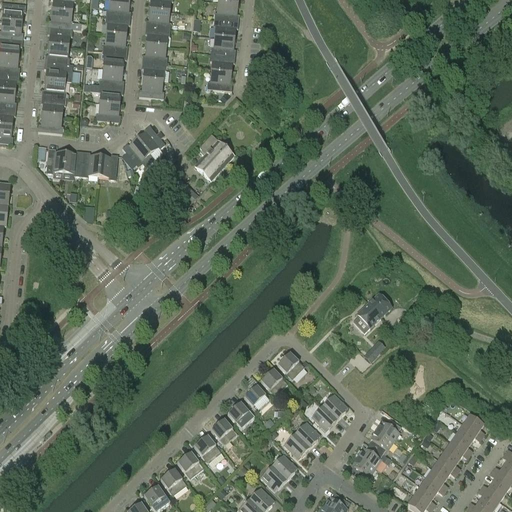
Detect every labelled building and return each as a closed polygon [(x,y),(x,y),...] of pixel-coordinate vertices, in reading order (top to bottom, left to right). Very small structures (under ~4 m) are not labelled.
[(53,3),(52,14),(72,16),(73,5),(75,5),(75,0),(50,0),(51,3),(53,3)] [(151,3),(150,13),(169,15),(170,5),(173,5),(173,0),(148,0),(148,3),(151,3)] [(128,15),(129,4),(110,2),(109,13),(106,13),(105,20),(130,22),(131,15),(128,15)] [(2,24),(22,26),(23,15),(25,16),(26,8),(1,6),(0,13),(3,13),(2,24)] [(238,8),(218,6),(217,16),(214,16),(214,23),(238,25),(239,18),(237,18),(238,8)] [(169,15),(150,13),(148,24),(146,23),(145,30),(170,33),(171,26),(168,26),(169,15)] [(72,16),(52,14),(51,24),(49,24),(48,31),(73,33),(81,34),(81,26),(73,25),(73,26),(71,26),(72,16)] [(130,22),(105,20),(105,26),(107,27),(106,37),(126,39),(127,29),(129,29),(130,22)] [(215,30),(214,40),(234,42),(235,32),(238,32),(238,25),(214,23),(213,30),(215,30)] [(0,41),(22,43),(23,36),(21,36),(22,26),(2,24),(1,34),(0,34),(0,41)] [(147,37),(146,48),(166,50),(167,39),(169,40),(170,33),(145,30),(145,37),(147,37)] [(50,38),(49,48),(68,50),(70,40),(72,40),(73,33),(48,31),(47,38),(50,38)] [(125,49),(126,39),(106,37),(105,48),(103,47),(102,54),(127,57),(127,50),(125,49)] [(234,42),(214,40),(213,51),(211,50),(210,57),(235,60),(236,53),(233,53),(234,42)] [(0,58),(18,60),(19,50),(22,50),(22,43),(0,41),(0,58)] [(68,50),(49,48),(48,59),(45,58),(44,65),(69,68),(70,61),(67,61),(68,50)] [(166,50),(146,48),(145,58),(143,58),(142,65),(167,67),(167,61),(165,60),(166,50)] [(127,57),(102,54),(101,61),(104,61),(103,72),(123,74),(124,63),(126,63),(127,57)] [(212,64),(211,75),(231,77),(232,66),(234,67),(235,60),(210,57),(210,64),(212,64)] [(0,76),(19,78),(20,71),(17,71),(18,60),(0,58),(0,76)] [(44,65),(44,72),(46,72),(45,83),(65,85),(71,85),(72,68),(69,68),(44,65)] [(142,65),(141,72),(144,72),(143,83),(163,84),(168,85),(169,74),(166,74),(167,67),(142,65)] [(122,84),(123,74),(103,72),(102,82),(99,82),(99,89),(123,91),(124,84),(122,84)] [(231,77),(211,75),(210,85),(208,85),(207,92),(232,95),(232,87),(230,87),(231,77)] [(0,93),(15,95),(16,85),(18,85),(19,78),(0,76),(0,93)] [(65,85),(45,83),(44,93),(42,93),(41,100),(66,102),(66,95),(64,95),(65,85)] [(163,84),(143,83),(142,93),(139,93),(139,100),(163,102),(164,95),(162,95),(163,84)] [(91,88),(90,95),(100,96),(99,106),(119,108),(120,98),(123,98),(123,91),(99,89),(91,88)] [(0,111),(16,113),(16,106),(14,106),(15,95),(0,93),(0,111)] [(225,95),(219,101),(224,106),(230,100),(225,95)] [(43,107),(42,117),(62,119),(63,109),(65,109),(66,102),(41,100),(40,107),(43,107)] [(118,119),(119,108),(99,106),(98,117),(96,117),(95,124),(120,126),(121,119),(118,119)] [(0,128),(12,130),(13,119),(15,120),(16,113),(0,111),(0,128)] [(38,135),(62,137),(63,130),(61,130),(62,119),(42,117),(41,128),(38,128),(38,135)] [(12,130),(0,128),(0,146),(12,147),(13,140),(11,140),(12,130)] [(137,142),(150,157),(158,151),(159,152),(165,148),(149,129),(144,133),(145,135),(137,142)] [(204,159),(195,169),(211,184),(234,159),(211,138),(200,151),(202,153),(200,155),(204,159)] [(141,164),(150,157),(137,142),(129,149),(127,147),(122,151),(138,170),(143,166),(141,164)] [(45,163),(46,151),(37,150),(35,164),(40,164),(40,162),(45,163)] [(64,176),(66,156),(55,155),(55,152),(48,152),(46,176),(53,177),(53,175),(64,176)] [(66,156),(64,176),(74,177),(74,179),(81,180),(83,155),(76,155),(76,157),(66,156)] [(83,155),(81,180),(88,180),(88,178),(98,179),(100,159),(90,158),(90,156),(83,155)] [(100,159),(98,179),(109,180),(108,183),(116,183),(118,159),(111,158),(111,160),(100,159)] [(188,210),(191,207),(198,200),(180,184),(171,194),(188,210)] [(0,207),(8,208),(10,187),(0,185),(0,207)] [(83,221),(93,221),(93,209),(84,209),(83,221)] [(359,319),(353,325),(364,337),(392,310),(378,296),(356,317),(359,319)] [(378,344),(373,350),(379,356),(384,350),(378,344)] [(292,383),(304,370),(301,367),(290,356),(285,360),(284,359),(282,360),(281,361),(281,362),(281,364),(277,368),(292,383)] [(370,365),(374,361),(368,356),(364,360),(370,365)] [(275,399),(288,387),(273,372),(269,377),(267,376),(266,376),(264,377),(264,379),(265,380),(261,385),(275,399)] [(258,416),(271,404),(257,389),(252,393),(251,392),(249,392),(248,393),(248,395),(248,397),(244,401),(258,416)] [(312,389),(307,393),(311,397),(316,393),(312,389)] [(298,395),(302,398),(306,394),(302,390),(298,395)] [(334,397),(322,409),(337,423),(345,415),(344,414),(347,411),(334,397)] [(296,408),(301,412),(306,407),(302,403),(296,408)] [(241,433),(254,421),(240,405),(236,409),(234,409),(233,409),(231,410),(231,411),(232,413),(227,417),(241,433)] [(329,432),(337,423),(322,409),(311,420),(325,434),(328,431),(329,432)] [(291,415),(295,419),(299,414),(295,410),(291,415)] [(463,428),(482,441),(485,437),(480,433),(483,428),(469,418),(463,428)] [(224,449),(237,438),(224,422),(219,426),(218,425),(216,425),(215,426),(215,428),(215,429),(211,433),(224,449)] [(274,427),(271,423),(265,428),(269,432),(274,427)] [(376,433),(393,445),(399,436),(397,435),(401,430),(396,427),(393,431),(382,424),(376,433)] [(306,425),(295,437),(309,451),(318,443),(317,442),(320,439),(306,425)] [(479,445),(482,441),(463,428),(457,436),(471,446),(474,441),(479,445)] [(377,453),(382,457),(385,452),(387,454),(393,445),(376,433),(370,442),(380,449),(377,453)] [(269,439),(273,442),(278,437),(274,434),(269,439)] [(467,451),(471,446),(457,436),(451,445),(469,458),(472,454),(467,451)] [(301,460),(309,451),(295,437),(283,448),(297,462),(300,459),(301,460)] [(220,455),(207,439),(203,442),(201,441),(199,442),(198,443),(198,444),(198,446),(194,450),(207,466),(208,465),(212,469),(223,460),(219,456),(220,455)] [(426,449),(430,444),(425,440),(421,446),(426,449)] [(467,463),(469,458),(451,445),(444,454),(458,464),(462,459),(467,463)] [(364,451),(357,460),(375,472),(381,463),(384,465),(387,460),(382,457),(377,453),(374,458),(364,451)] [(455,469),(458,464),(444,454),(438,463),(457,476),(460,472),(455,469)] [(190,482),(204,472),(191,455),(186,459),(185,458),(183,458),(182,459),(181,461),(182,462),(177,466),(190,482)] [(511,461),(505,456),(502,461),(507,464),(504,469),(511,474),(511,461)] [(283,458),(272,469),(286,484),(295,475),(294,475),(297,472),(283,458)] [(353,470),(349,477),(366,488),(370,481),(369,481),(375,472),(357,460),(351,468),(353,470)] [(454,480),(457,476),(438,463),(432,472),(446,482),(449,477),(454,480)] [(247,473),(242,469),(237,474),(241,478),(247,473)] [(278,492),(286,484),(272,469),(260,481),(274,494),(277,491),(278,492)] [(495,470),(492,474),(511,487),(511,486),(511,474),(504,469),(500,474),(495,470)] [(173,499),(187,489),(174,472),(169,476),(168,475),(166,475),(165,476),(165,477),(165,479),(160,482),(173,499)] [(443,487),(446,482),(432,472),(426,481),(445,494),(448,490),(443,487)] [(511,487),(492,474),(490,478),(495,482),(491,487),(505,496),(511,487)] [(226,484),(222,479),(217,482),(221,487),(226,484)] [(442,498),(445,494),(426,481),(420,490),(434,499),(437,495),(442,498)] [(483,488),(480,492),(499,505),(505,496),(491,487),(488,491),(483,488)] [(152,511),(160,511),(170,506),(158,489),(153,492),(151,491),(150,491),(148,492),(148,494),(148,495),(143,499),(152,511)] [(381,498),(384,493),(379,489),(376,494),(381,498)] [(431,504),(434,499),(420,490),(414,499),(433,511),(435,508),(431,504)] [(260,491),(249,502),(258,511),(268,511),(272,508),(271,508),(274,505),(260,491)] [(222,492),(217,497),(221,502),(227,496),(222,492)] [(494,511),(499,505),(480,492),(477,496),(482,499),(479,504),(490,511),(494,511)] [(330,500),(324,509),(328,511),(347,511),(348,511),(346,511),(349,506),(344,502),(335,496),(332,501),(330,500)] [(432,511),(433,511),(414,499),(407,508),(413,511),(432,511)] [(258,511),(249,502),(239,511),(258,511)]
